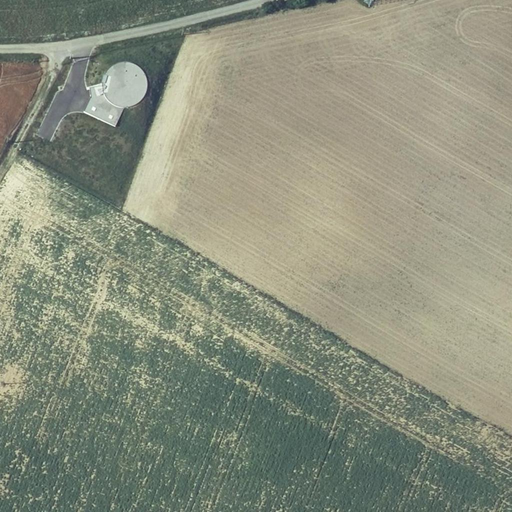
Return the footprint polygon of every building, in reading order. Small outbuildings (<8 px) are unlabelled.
[(133,101),(132,89),(145,88),(144,64),(106,66),(108,103),(133,101)] [(89,109),(101,113),(105,100),(93,96),(89,109)] [(43,155),(55,161),(52,168),(66,174),(69,168),(62,165),(65,158),(45,149),(43,155)] [(129,149),(126,155),(136,159),(138,154),(129,149)] [(77,165),(72,178),(94,187),(99,174),(77,165)] [(149,166),(140,191),(149,193),(157,168),(149,166)] [(116,182),(122,185),(129,173),(122,169),(116,182)]
